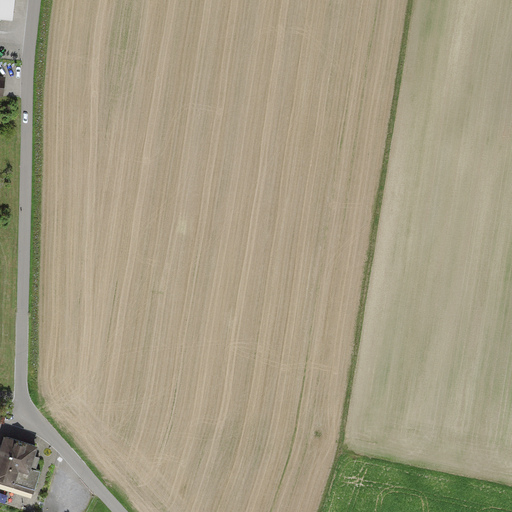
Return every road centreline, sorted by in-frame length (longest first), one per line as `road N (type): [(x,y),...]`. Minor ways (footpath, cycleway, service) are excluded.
road 1 (unclassified): [(36,0),(20,417)]
road 2 (unclassified): [(20,417),(119,511)]
